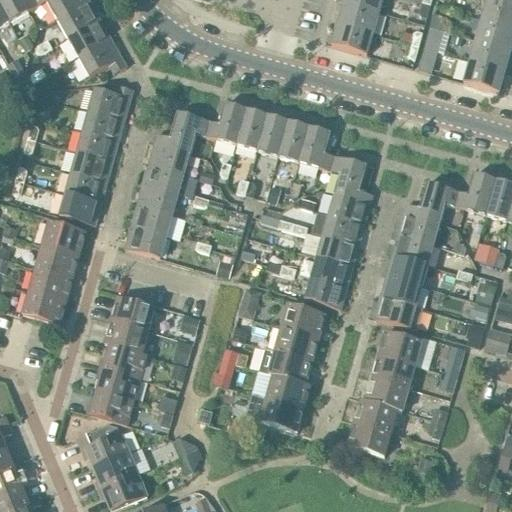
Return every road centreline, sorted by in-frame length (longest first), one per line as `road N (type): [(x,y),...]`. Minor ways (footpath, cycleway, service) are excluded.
road 1 (residential): [(44,444),(99,257),(212,289)]
road 2 (tertiary): [(511,134),(272,67)]
road 3 (tertiary): [(272,67),(180,36),(138,0)]
